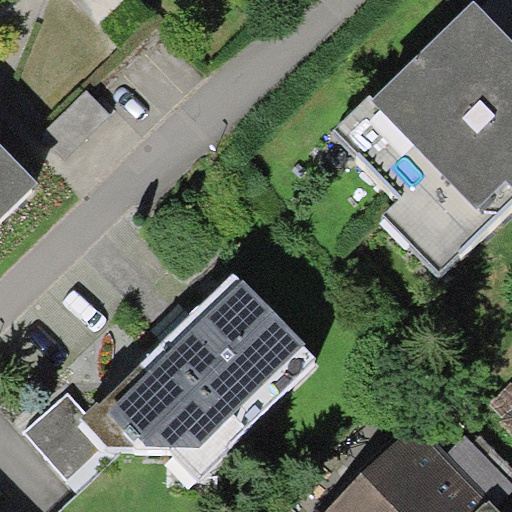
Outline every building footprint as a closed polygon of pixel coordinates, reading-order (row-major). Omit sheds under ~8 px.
[(511,52),(476,12),(376,104),(368,95),(326,135),(393,207),(379,221),(440,286),(511,219),(511,52)] [(0,230),(38,195),(0,155),(0,230)] [(91,421),(68,397),(27,435),(78,490),(118,454),(200,457),(306,355),(236,283),(180,337),(91,421)] [(506,419),(502,423),(511,433),(511,388),(511,387),(492,405),(506,419)] [(493,511),(418,432),(335,511),(493,511)]
